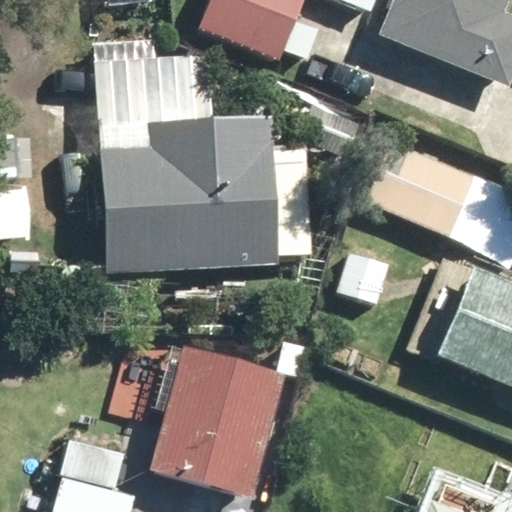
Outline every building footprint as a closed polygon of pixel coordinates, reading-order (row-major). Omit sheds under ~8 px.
[(205,0),(195,24),(267,53),(281,20),(291,24),(300,0),(339,0),(372,13),(377,0),(205,0)] [(504,0),(390,0),(376,32),(509,91),(511,84),(511,11),(502,7),(504,0)] [(190,52),(97,55),(105,271),(284,265),(283,252),(315,251),(311,147),(276,148),(275,115),(193,118),(190,52)] [(511,265),(511,195),(382,139),(355,201),(511,268),(511,265)] [(396,266),(342,241),(323,282),(377,307),(396,266)] [(511,272),(451,247),(406,351),(442,366),(444,360),(511,389),(511,272)] [(294,367),(184,340),(153,469),(262,496),(294,367)] [(133,511),(138,495),(113,487),(124,447),(73,432),(50,511),(133,511)] [(463,511),(430,499),(424,511),(463,511)]
